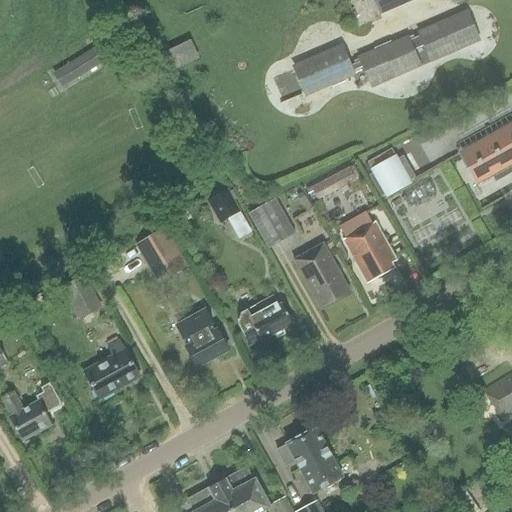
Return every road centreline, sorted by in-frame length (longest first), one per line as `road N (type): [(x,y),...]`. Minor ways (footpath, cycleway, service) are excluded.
road 1 (unclassified): [(123,480),(511,264)]
road 2 (track): [(194,440),(99,267)]
